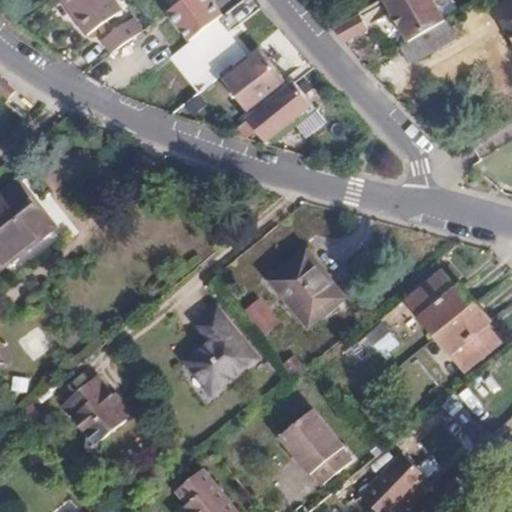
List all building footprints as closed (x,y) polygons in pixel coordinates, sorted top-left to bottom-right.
[(112,0),(58,0),(78,26),(80,24),(89,36),(97,30),(105,25),(121,13),(112,0)] [(166,0),(172,8),(184,0),(166,0)] [(184,0),(172,8),(169,11),(190,40),(219,18),(222,16),(210,0),(184,0)] [(433,0),(384,0),(410,43),(426,34),(446,22),(433,0)] [(199,94),(246,55),(219,18),(190,40),(169,56),(199,94)] [(102,43),(110,54),(140,33),(132,21),(113,35),(105,40),(102,43)] [(426,34),(436,50),(456,38),(447,22),(446,22),(426,34)] [(80,24),(78,26),(87,38),(89,36),(80,24)] [(97,30),(105,40),(113,35),(105,25),(97,30)] [(410,43),(400,50),(410,66),(436,50),(426,34),(410,43)] [(261,52),(224,82),(253,117),(291,88),(261,52)] [(3,78),(0,81),(0,92),(10,101),(18,91),(3,78)] [(311,107),(295,85),(291,88),(253,117),(248,121),(266,142),(311,107)] [(0,206),(0,274),(57,229),(23,188),(0,206)] [(344,295),(306,250),(270,280),(308,325),(344,295)] [(435,335),(474,302),(460,285),(454,290),(440,274),(407,300),(435,335)] [(262,302),(247,312),(264,338),(279,327),(262,302)] [(488,319),(474,302),(435,335),(464,370),(496,342),(482,325),(488,319)] [(255,358),(220,316),(205,330),(216,343),(194,361),(218,389),(255,358)] [(362,352),(388,330),(380,321),(354,343),(362,352)] [(400,344),(388,330),(362,352),(375,366),(400,344)] [(109,400),(114,395),(107,387),(105,387),(96,375),(62,403),(73,415),(71,417),(87,437),(95,446),(102,440),(126,420),(109,400)] [(470,412),(454,393),(443,403),(458,422),(470,412)] [(115,394),(114,395),(109,400),(126,420),(131,414),(115,394)] [(279,437),(290,450),(300,462),(311,474),(314,472),(323,483),(352,460),(342,449),(345,446),(312,410),(279,437)] [(95,446),(87,437),(87,450),(102,450),(102,440),(95,446)] [(300,462),(290,450),(286,454),(296,465),(300,462)] [(392,511),(417,487),(428,476),(403,453),(363,495),(379,511),(392,511)] [(238,511),(202,470),(176,491),(188,505),(179,511),(238,511)] [(433,482),(428,476),(417,487),(423,492),(433,482)]
